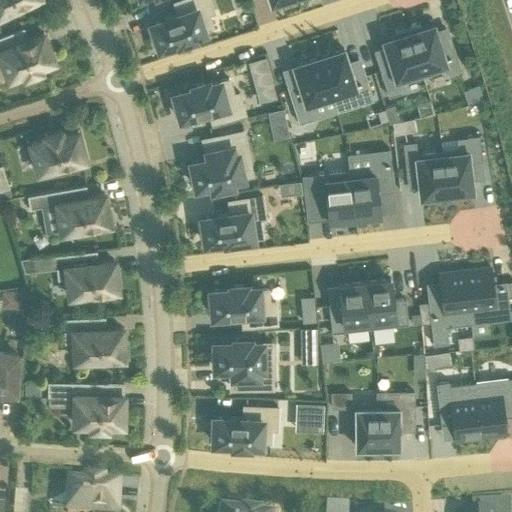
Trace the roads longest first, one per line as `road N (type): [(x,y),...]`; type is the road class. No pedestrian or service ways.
road 1 (residential): [(158,268),(476,232)]
road 2 (residential): [(117,82),(382,0)]
road 3 (residential): [(162,457),(415,473)]
road 4 (residential): [(158,268),(117,82)]
road 5 (residential): [(162,457),(158,268)]
road 6 (residential): [(162,457),(0,446)]
road 7 (residential): [(0,119),(117,82)]
